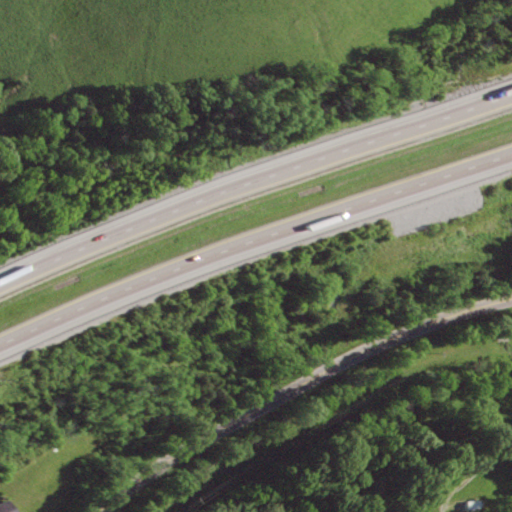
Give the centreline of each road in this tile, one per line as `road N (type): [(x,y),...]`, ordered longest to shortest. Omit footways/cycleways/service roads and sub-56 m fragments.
road 1 (motorway): [(0,349),(201,261),(511,156)]
road 2 (motorway): [(511,93),(336,151),(0,283)]
road 3 (secondary): [(100,511),(202,441),(314,379),(429,323),(511,298)]
